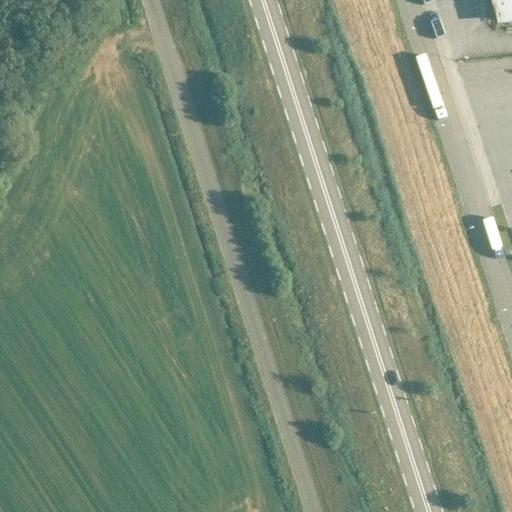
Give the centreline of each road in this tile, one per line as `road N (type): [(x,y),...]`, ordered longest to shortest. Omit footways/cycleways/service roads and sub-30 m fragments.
road 1 (secondary): [(427,511),(262,0)]
road 2 (unclassified): [(312,511),(149,0)]
road 3 (unclassified): [(511,312),(408,0)]
